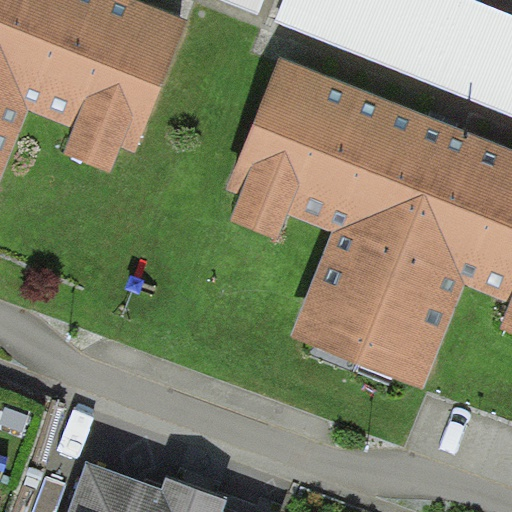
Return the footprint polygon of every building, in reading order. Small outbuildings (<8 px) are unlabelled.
[(126,0),(0,0),(0,189),(29,115),(78,134),(67,160),(111,177),(122,150),(135,156),(187,24),(126,0)] [(264,0),(222,0),(259,14),(264,0)] [(511,17),(469,0),(283,0),(275,21),(511,117),(511,17)] [(511,155),(443,129),(277,64),(226,193),(242,199),(231,227),(277,245),(287,220),(332,237),(291,343),(422,395),(464,290),(511,308),(502,335),(511,338),(511,155)] [(161,494),(87,467),(70,511),(224,511),(227,505),(191,491),(166,482),(161,494)]
